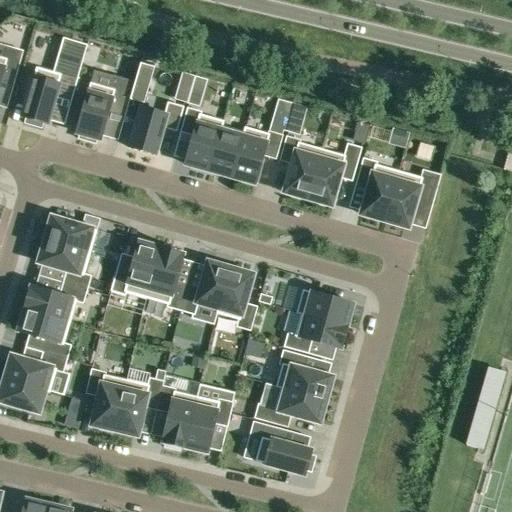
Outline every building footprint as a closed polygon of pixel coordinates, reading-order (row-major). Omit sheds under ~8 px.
[(0,84),(1,81),(13,84),(23,52),(7,47),(3,58),(0,57),(0,84)] [(59,74),(36,68),(22,118),(26,119),(24,124),(41,129),(43,124),(47,125),(55,96),(71,100),(81,66),(62,61),(59,74)] [(140,64),(129,100),(144,104),(154,67),(140,64)] [(97,139),(101,140),(109,112),(121,115),(128,92),(114,88),(113,90),(90,83),(76,133),(80,134),(78,139),(95,144),(97,139)] [(191,92),(187,103),(199,107),(203,96),(191,92)] [(166,115),(141,108),(130,149),(154,156),(166,115)] [(221,126),(222,126),(224,122),(200,115),(201,113),(187,109),(181,132),(193,136),(185,164),(208,171),(221,126)] [(221,126),(208,171),(231,178),(244,132),(243,132),(222,126),(221,126)] [(244,132),(231,178),(255,184),(263,156),(275,159),(282,136),(268,132),(268,134),(244,127),(243,132),(244,132)] [(284,193),(307,199),(322,150),(299,143),(300,141),(286,137),(279,161),(292,164),(284,193)] [(322,150),(307,199),(331,206),(339,178),(351,181),(361,149),(347,145),(344,156),(322,150)] [(511,155),(508,154),(506,158),(505,164),(503,170),(511,172),(511,155)] [(360,215),(384,222),(398,172),(376,165),(377,163),(363,159),(356,183),(368,186),(360,215)] [(421,178),(398,172),(384,222),(408,228),(416,200),(428,203),(435,180),(421,176),(421,178)] [(45,240),(90,253),(97,231),(51,218),(45,240)] [(63,283),(87,290),(91,277),(84,275),(90,253),(45,240),(38,263),(67,271),(63,283)] [(125,293),(147,299),(161,249),(138,243),(130,271),(118,268),(111,291),(125,295),(125,293)] [(161,249),(147,299),(168,305),(167,307),(180,311),(187,288),(175,284),(183,256),(161,249)] [(219,310),(230,269),(207,262),(199,291),(187,288),(180,311),(194,315),(197,304),(217,309),(219,310)] [(219,310),(217,309),(216,314),(238,320),(236,327),(250,331),(257,308),(245,304),(253,275),(230,269),(219,310)] [(87,290),(63,283),(60,295),(31,287),(25,310),(70,323),(76,302),(83,304),(87,290)] [(296,314),(300,315),(301,314),(346,327),(352,304),(302,290),(296,314)] [(258,302),(270,306),(272,298),(260,294),(258,302)] [(39,351),(67,359),(71,346),(64,344),(70,323),(25,310),(18,332),(43,339),(39,351)] [(301,314),(300,315),(295,335),(288,333),(284,347),(308,354),(311,342),(340,349),(346,327),(301,314)] [(45,391),(45,392),(49,393),(56,371),(63,373),(67,359),(39,351),(36,363),(11,356),(4,379),(45,391)] [(280,388),(325,401),(332,378),(303,370),(307,358),(283,351),(279,365),(281,365),(275,388),(280,389),(280,388)] [(193,357),(191,367),(203,369),(205,359),(193,357)] [(114,431),(126,381),(105,376),(105,373),(92,370),(86,394),(98,397),(91,426),(114,431)] [(482,453),(504,376),(486,371),(464,448),(476,451),(482,453)] [(45,391),(4,379),(0,394),(0,402),(38,413),(45,392),(45,391)] [(144,408),(156,410),(162,387),(163,382),(149,379),(148,386),(126,381),(114,431),(137,436),(144,408)] [(185,448),(196,397),(175,392),(176,390),(162,387),(156,410),(168,413),(162,442),(165,443),(164,448),(180,451),(181,447),(185,448)] [(319,423),(325,401),(280,388),(280,389),(274,409),(258,405),(254,418),(287,428),(291,415),(319,423)] [(196,397),(185,448),(207,453),(214,424),(227,427),(232,403),(218,400),(218,402),(196,397)] [(82,410),(84,402),(72,398),(70,406),(82,410)] [(310,455),(311,452),(283,444),(286,431),(253,422),(250,436),(261,439),(255,461),(305,475),(306,472),(311,473),(316,457),(310,455)] [(46,511),(48,506),(25,500),(22,511),(46,511)]
